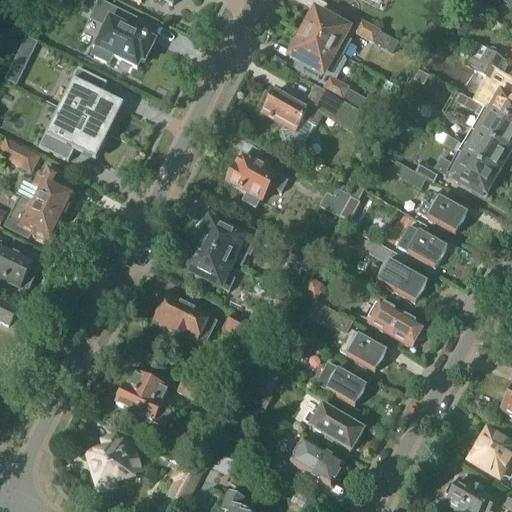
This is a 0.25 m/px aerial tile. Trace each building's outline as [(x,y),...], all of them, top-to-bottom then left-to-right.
[(351,44),(347,42),(351,34),(314,14),(307,27),(304,27),(302,31),(303,35),(301,38),(334,57),(334,56),(341,60),(351,44)] [(104,22),(89,50),(132,73),(134,67),(138,66),(143,57),(141,53),(146,43),(104,22)] [(353,35),(353,36),(373,48),(374,47),(380,36),(381,34),(362,23),(361,23),(353,35)] [(296,48),(289,60),(322,78),(318,86),(324,89),(328,80),(334,83),(344,62),(341,60),(334,56),(334,57),(301,38),(300,40),(297,41),(295,45),(296,48)] [(506,64),(478,48),(471,60),(499,76),(506,64)] [(474,106),(469,103),(469,104),(511,128),(511,100),(497,92),(499,89),(493,86),(499,76),(471,60),(465,69),(475,75),(475,76),(487,83),(481,95),(474,106)] [(324,89),(321,94),(360,115),(366,103),(349,93),(349,91),(334,83),(328,80),(324,89)] [(315,90),(305,109),(308,111),(321,119),(356,137),(366,118),(360,115),(321,94),(315,90)] [(66,93),(57,111),(100,133),(109,114),(66,93)] [(275,93),(262,116),(284,128),(283,129),(281,133),(284,144),(294,150),(305,147),(314,130),(315,130),(321,119),(308,111),(305,109),(275,93)] [(475,118),(480,120),(472,132),(510,155),(511,151),(511,128),(469,104),(465,111),(476,117),(475,118)] [(56,113),(43,136),(87,159),(99,134),(56,113)] [(446,139),(441,147),(444,148),(443,149),(458,158),(495,179),(508,158),(471,136),(463,149),(458,146),(459,146),(446,139)] [(38,160),(4,143),(0,150),(0,162),(30,177),(38,160)] [(422,165),(416,176),(434,187),(440,177),(447,181),(448,178),(449,178),(483,197),(484,198),(495,179),(458,158),(452,168),(441,162),(435,172),(422,165)] [(225,187),(246,198),(242,205),(255,213),(259,205),(261,207),(269,191),(281,197),(288,184),(276,178),(275,179),(264,173),(267,168),(256,162),(254,167),(240,159),(232,175),(227,175),(224,181),(226,185),(225,187)] [(396,165),(390,174),(398,179),(400,182),(420,194),(426,183),(403,170),(396,165)] [(59,180),(45,172),(28,205),(60,221),(62,218),(64,217),(67,211),(67,209),(72,199),(54,190),(59,180)] [(332,200),(326,197),(319,210),(339,221),(351,200),(337,191),(332,200)] [(60,221),(28,205),(19,200),(3,231),(29,243),(32,237),(48,245),(53,235),(56,233),(59,227),(59,224),(60,221)] [(351,200),(339,221),(347,226),(359,204),(351,200)] [(416,218),(426,223),(427,221),(454,236),(466,216),(439,200),(433,210),(424,205),(416,218)] [(198,231),(190,248),(191,248),(230,268),(232,266),(241,270),(247,258),(250,259),(261,237),(248,230),(242,241),(207,224),(203,233),(198,231)] [(409,230),(397,250),(401,252),(407,255),(434,271),(446,251),(419,235),(409,230)] [(386,267),(376,284),(414,306),(426,285),(393,267),(397,259),(374,246),(368,257),(386,267)] [(187,265),(182,274),(219,292),(228,296),(235,282),(226,278),(230,268),(191,248),(190,248),(183,263),(187,265)] [(0,281),(22,292),(23,290),(29,292),(39,273),(33,270),(34,267),(1,251),(2,251),(0,249),(0,281)] [(316,264),(285,249),(279,262),(299,272),(300,270),(310,275),(316,264)] [(310,280),(302,295),(317,303),(325,288),(310,280)] [(185,342),(187,339),(205,348),(217,326),(206,320),(167,301),(164,307),(160,309),(158,314),(159,316),(156,324),(169,330),(168,333),(185,342)] [(0,325),(8,329),(17,311),(0,302),(0,325)] [(380,306),(368,326),(382,334),(410,350),(422,330),(380,306)] [(351,325),(326,311),(319,323),(345,336),(351,325)] [(248,325),(269,335),(276,321),(254,312),(248,325)] [(225,332),(257,348),(264,333),(232,317),(225,332)] [(277,338),(263,364),(274,370),(284,352),(299,360),(308,344),(290,334),(285,342),(277,338)] [(374,375),(386,354),(352,334),(340,355),(374,375)] [(327,367),(314,388),(326,394),(354,410),(366,388),(327,367)] [(115,407),(152,426),(154,422),(166,427),(171,417),(159,411),(161,407),(160,407),(167,393),(136,377),(130,391),(124,388),(122,394),(118,394),(116,398),(117,401),(115,407)] [(213,395),(184,381),(177,397),(206,410),(213,395)] [(243,400),(265,413),(273,400),(250,387),(243,400)] [(511,390),(499,412),(511,419),(511,390)] [(311,431),(350,454),(349,455),(350,455),(364,432),(363,432),(362,433),(323,410),(324,409),(323,409),(316,420),(309,416),(302,426),(310,431),(309,432),(311,432),(311,431)] [(238,411),(224,437),(244,448),(258,422),(238,411)] [(511,449),(490,437),(473,464),(503,482),(511,466),(511,449)] [(307,440),(291,466),(331,490),(343,469),(315,452),(318,446),(307,440)] [(233,483),(246,456),(219,443),(206,469),(233,483)] [(96,488),(129,478),(141,474),(136,457),(134,458),(130,444),(87,458),(91,473),(90,475),(91,481),(95,482),(96,488)] [(170,482),(173,484),(166,499),(186,509),(204,474),(180,462),(170,482)] [(492,511),(498,503),(487,498),(488,497),(471,487),(469,490),(459,484),(455,490),(455,489),(451,489),(446,496),(449,500),(445,506),(455,511),(492,511)] [(239,511),(244,502),(229,495),(220,511),(239,511)] [(511,511),(511,496),(510,496),(503,508),(510,511),(511,511)]
